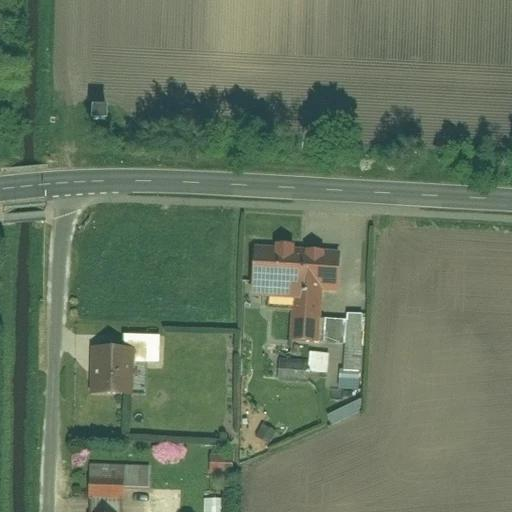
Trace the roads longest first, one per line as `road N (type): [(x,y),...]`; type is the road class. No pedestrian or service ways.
road 1 (tertiary): [(61,185),(169,181),(511,200)]
road 2 (residential): [(52,511),(61,185)]
